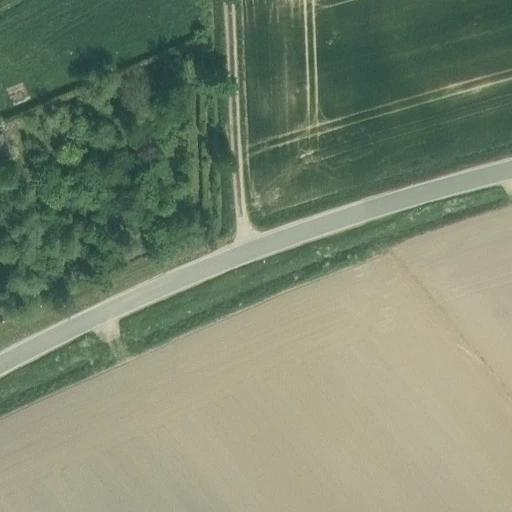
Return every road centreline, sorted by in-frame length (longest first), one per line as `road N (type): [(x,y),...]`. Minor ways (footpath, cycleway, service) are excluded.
road 1 (tertiary): [(511,165),(251,247),(0,365)]
road 2 (track): [(251,247),(237,209),(227,0)]
